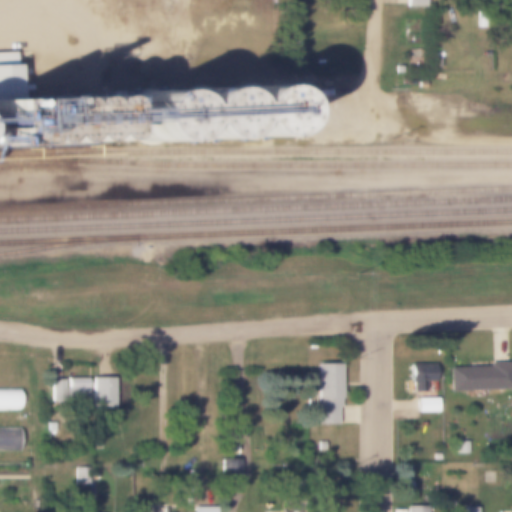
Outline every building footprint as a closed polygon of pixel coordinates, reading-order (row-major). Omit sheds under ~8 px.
[(297,42),(297,61),(286,61),(286,42),(297,42)] [(0,71),(19,71),(19,46),(0,45),(0,71)] [(0,55),(7,55),(8,99),(0,99),(0,55)] [(248,136),(257,134),(265,128),(270,120),(272,111),(270,101),(264,93),(256,88),(246,87),(237,89),(229,95),(224,103),(222,112),(225,122),(230,130),(238,135),(248,136)] [(198,138),(207,136),(215,130),(220,122),(222,112),(220,103),(214,95),(206,90),(196,88),(187,91),(179,96),(174,104),(173,114),(175,123),(180,131),(188,136),(198,138)] [(148,139),(157,137),(165,132),(170,123),(172,114),(169,105),(164,97),(156,92),(146,90),(137,92),(129,98),(124,106),(122,116),(125,125),(130,133),(138,138),(148,139)] [(8,99),(0,99),(0,145),(10,145),(8,99)] [(12,140),(10,135),(11,129),(14,126),(13,120),(11,118),(9,112),(11,107),(14,102),(20,101),(26,102),(28,105),(34,104),(37,102),(42,100),(48,101),(51,104),(57,104),(59,101),(65,99),(70,101),(73,103),(79,103),(82,100),(87,99),(93,100),(97,104),(99,109),(97,115),(95,117),(96,124),(98,126),(99,132),(98,137),(94,142),(89,143),(83,142),(80,139),(74,140),(72,142),(66,144),(61,143),(58,140),(52,140),(49,143),(44,145),(38,143),(36,141),(29,141),(27,144),(21,145),(16,144),(12,140)] [(445,368),(486,367),(486,363),(509,362),(510,390),(446,392),(445,368)] [(314,424),(314,364),(337,364),(337,407),(335,407),(335,424),(314,424)] [(410,381),(407,381),(407,364),(433,364),(433,381),(421,381),(421,391),(410,391),(410,381)] [(64,378),(86,378),(86,403),(64,403),(64,378)] [(49,379),(62,379),(62,401),(49,401),(49,379)] [(19,411),(0,411),(0,389),(19,389),(19,411)] [(435,398),(435,412),(415,412),(415,398),(435,398)] [(0,426),(18,426),(19,451),(0,451),(0,426)] [(455,442),(466,442),(466,454),(455,454),(455,442)] [(239,459),(239,480),(221,480),(221,459),(239,459)] [(74,468),(87,468),(87,485),(74,485),(74,468)]
